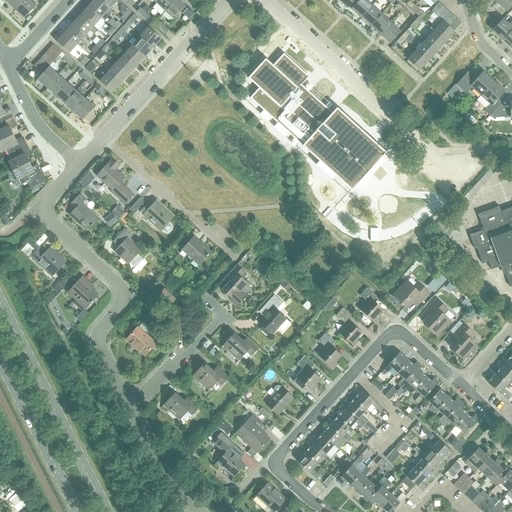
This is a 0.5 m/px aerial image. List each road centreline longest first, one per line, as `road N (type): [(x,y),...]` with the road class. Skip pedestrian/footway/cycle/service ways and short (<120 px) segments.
road 1 (residential): [(129,402),(96,337),(119,308),(121,289),(43,210),(78,164)]
road 2 (residential): [(466,183),(266,0)]
road 3 (residential): [(272,459),(395,330),(462,386)]
road 4 (secondary): [(107,511),(0,302)]
road 5 (residential): [(102,138),(229,0)]
road 6 (residential): [(236,261),(102,138)]
road 7 (secondary): [(0,357),(79,511)]
road 8 (residential): [(129,402),(185,359),(224,314)]
road 9 (residential): [(198,511),(129,402)]
road 10 (residential): [(78,164),(31,115),(5,64)]
